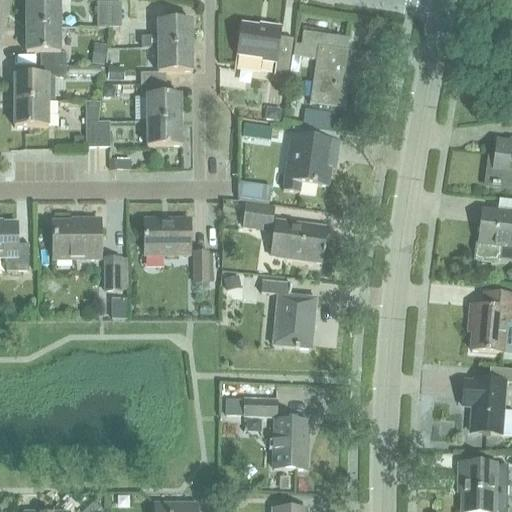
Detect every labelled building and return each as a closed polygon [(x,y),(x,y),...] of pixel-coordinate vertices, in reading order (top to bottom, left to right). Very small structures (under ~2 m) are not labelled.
[(26,32),(60,32),(60,6),(26,7),(26,32)] [(122,6),(109,7),(109,31),(122,31),(122,6)] [(109,31),(109,7),(97,7),(97,31),(109,31)] [(158,40),(142,41),(142,52),(158,52),(191,51),(191,26),(158,26),(158,40)] [(266,30),(240,27),(236,59),(263,63),(263,65),(275,67),(273,80),(288,82),(293,42),(281,40),(282,31),(266,29),(266,30)] [(60,32),(26,32),(27,56),(40,56),(40,69),(65,68),(65,56),(61,56),(60,32)] [(295,49),(293,61),(316,64),(309,108),(318,110),(318,115),(305,113),(302,131),(333,135),(335,136),(338,112),(345,114),(349,89),(344,89),(349,56),(348,56),(350,43),(303,36),(301,50),(295,49)] [(106,45),(93,44),(90,64),(104,66),(106,45)] [(191,51),(158,52),(158,76),(141,76),(141,89),(165,89),(165,77),(192,76),(191,51)] [(123,67),(107,67),(107,82),(123,82),(123,67)] [(40,79),(13,80),(14,105),(49,105),(48,80),(66,80),(66,78),(100,78),(100,68),(65,68),(40,69),(40,79)] [(104,89),(103,99),(113,100),(114,90),(104,89)] [(165,89),(141,89),(141,101),(146,101),(146,126),(181,125),(180,100),(165,100),(165,89)] [(126,121),(136,122),(137,100),(127,100),(126,121)] [(49,105),(14,105),(14,131),(49,130),(49,117),(56,117),(56,105),(49,105)] [(98,151),(98,126),(100,105),(86,105),(86,152),(98,151)] [(268,111),(267,123),(279,124),(280,113),(268,111)] [(129,148),(140,147),(139,123),(129,123),(129,148)] [(181,125),(146,126),(147,151),(181,151),(181,125)] [(98,126),(98,151),(98,152),(110,152),(110,126),(98,126)] [(244,127),(243,138),(255,140),(256,128),(244,127)] [(83,139),(74,139),(74,149),(84,149),(83,139)] [(339,145),(291,139),(283,195),(299,197),(301,186),(328,190),(332,163),(336,163),(339,145)] [(511,144),(496,143),(492,171),(488,170),(486,189),(511,192),(511,144)] [(111,163),(111,173),(132,173),(132,163),(111,163)] [(273,190),(240,185),(238,204),(270,208),(273,190)] [(274,212),(246,208),(243,231),(271,235),(272,224),(274,212)] [(511,215),(498,213),(484,212),(482,225),(480,248),(477,247),(475,264),(493,266),(501,262),(502,251),(511,251),(511,215)] [(171,228),(145,229),(145,260),(190,260),(189,224),(171,224),(171,228)] [(0,261),(7,262),(7,276),(30,275),(29,247),(17,247),(17,228),(2,228),(2,225),(0,225),(0,261)] [(83,227),(54,228),(54,265),(100,264),(100,225),(83,225),(83,227)] [(297,228),(276,225),(271,260),(321,267),(325,236),(296,233),(297,228)] [(208,256),(195,257),(196,287),(209,287),(208,256)] [(128,263),(121,263),(105,263),(105,295),(129,295),(128,263)] [(224,283),(227,294),(240,290),(237,279),(224,283)] [(289,287),(262,285),(261,297),(277,299),(272,350),(311,354),(316,302),(288,300),(289,287)] [(470,309),(469,326),(472,327),(470,353),(502,356),(511,357),(511,298),(483,296),(482,310),(470,309)] [(464,385),(463,403),(473,403),(471,435),(492,437),(500,437),(511,437),(511,414),(502,414),(504,385),(511,385),(511,372),(490,371),(490,384),(488,384),(474,384),(474,385),(464,385)] [(226,404),(225,419),(244,419),(244,420),(276,421),(276,405),(245,404),(226,404)] [(307,426),(275,425),(274,473),(305,474),(307,426)] [(507,511),(508,468),(495,468),(459,467),(459,487),(462,487),(461,511),(507,511)] [(96,511),(87,501),(74,511),(96,511)]
